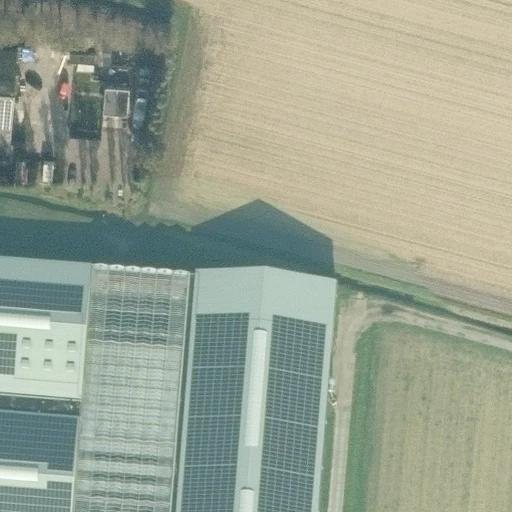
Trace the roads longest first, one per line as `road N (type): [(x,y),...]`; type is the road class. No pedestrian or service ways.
road 1 (track): [(511,346),(353,306),(335,511)]
road 2 (track): [(377,312),(361,511)]
